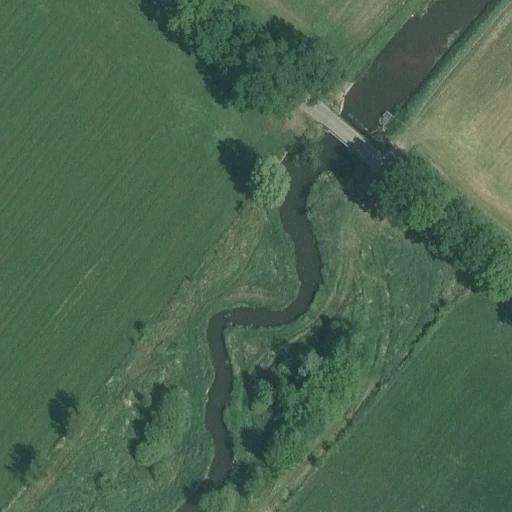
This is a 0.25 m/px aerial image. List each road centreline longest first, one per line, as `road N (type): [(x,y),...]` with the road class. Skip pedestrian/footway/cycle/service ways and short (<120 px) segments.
road 1 (unclassified): [(511,273),(184,0)]
road 2 (track): [(379,163),(511,23)]
